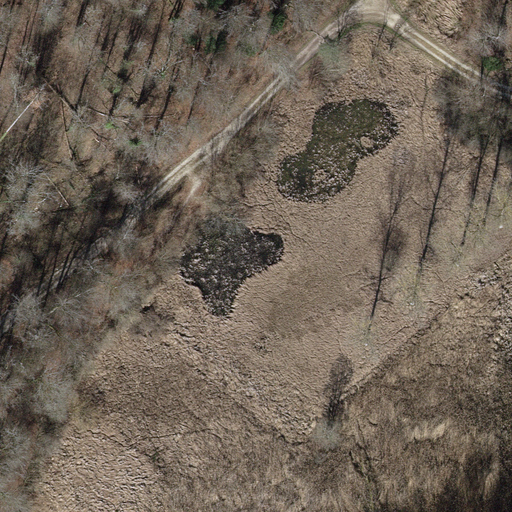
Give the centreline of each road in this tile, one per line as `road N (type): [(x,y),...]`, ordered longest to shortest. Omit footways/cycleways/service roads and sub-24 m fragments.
road 1 (track): [(0,336),(176,177),(237,134)]
road 2 (track): [(237,134),(344,0)]
road 3 (track): [(368,0),(511,89)]
